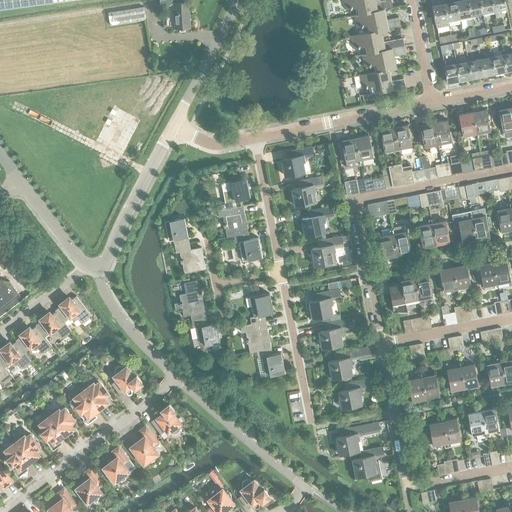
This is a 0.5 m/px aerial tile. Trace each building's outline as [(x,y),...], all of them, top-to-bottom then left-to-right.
[(0,0),(0,9),(53,3),(73,0),(0,0)] [(176,28),(191,27),(189,2),(185,2),(184,0),(159,0),(160,6),(170,5),(170,4),(174,4),(176,28)] [(358,14),(386,9),(394,7),(392,0),(388,0),(379,2),(379,0),(344,0),(347,8),(357,6),(358,14)] [(432,4),(437,26),(449,24),(448,19),(445,2),(444,2),(443,0),(437,1),(437,3),(432,4)] [(445,2),(448,19),(459,17),(459,20),(460,20),(456,0),(449,0),(449,1),(445,2)] [(456,0),(460,20),(471,18),(471,15),(472,14),(469,0),(456,0)] [(484,12),(481,0),(469,0),(472,14),(484,12)] [(481,0),(484,12),(494,10),(495,18),(497,17),(493,0),(481,0)] [(505,0),(493,0),(497,17),(502,16),(500,9),(507,7),(505,0)] [(109,25),(145,19),(143,7),(108,12),(109,25)] [(369,32),(381,30),(401,26),(399,17),(388,19),(386,9),(358,14),(355,14),(357,27),(367,25),(369,32)] [(366,53),(405,46),(403,38),(384,42),(381,30),(369,32),(352,36),(354,48),(364,46),(366,53)] [(376,72),(389,70),(396,68),(394,57),(406,54),(405,46),(366,53),(363,54),(365,66),(375,65),(376,72)] [(504,53),(493,56),(496,73),(508,71),(504,53)] [(493,56),(481,58),(484,75),(496,73),(493,56)] [(469,60),(472,78),(484,75),(481,58),(469,60)] [(469,60),(457,63),(461,80),(472,78),(469,60)] [(444,65),(448,83),(461,80),(457,63),(444,65)] [(389,70),(376,72),(359,75),(362,87),(371,85),(373,93),(392,89),(393,91),(406,89),(404,79),(391,81),(389,70)] [(511,106),(499,109),(503,131),(511,128),(511,106)] [(486,108),(473,111),(477,133),(491,130),(486,108)] [(463,136),(477,133),(473,111),(459,114),(463,136)] [(447,119),(434,122),(438,144),(452,141),(447,119)] [(425,146),(438,144),(434,122),(420,125),(425,146)] [(408,124),(394,126),(398,148),(412,145),(408,124)] [(384,151),(398,148),(394,126),(380,129),(384,151)] [(369,134),(356,137),(360,159),(374,156),(369,134)] [(346,161),(360,159),(356,137),(342,140),(346,161)] [(292,150),(293,156),(282,158),(286,175),(303,172),(301,162),(305,161),(304,156),(313,155),(311,146),(292,150)] [(489,150),(481,151),(484,168),(492,166),(489,150)] [(472,153),(475,170),(484,168),(481,151),(472,153)] [(449,161),(442,163),(445,176),(451,174),(449,161)] [(402,167),(401,163),(388,165),(392,186),(406,183),(402,167)] [(435,164),(438,177),(445,176),(442,163),(435,164)] [(411,165),(402,167),(406,183),(414,182),(411,165)] [(316,191),(311,192),(311,191),(316,190),(315,186),(323,184),(322,175),(302,179),(303,186),(292,188),(296,205),(318,200),(316,191)] [(217,210),(243,205),(241,199),(251,197),(247,177),(227,181),(231,200),(226,201),(228,207),(222,209),(220,202),(216,203),(217,210)] [(364,178),(366,191),(374,189),(372,177),(364,178)] [(507,189),(505,177),(497,178),(500,191),(507,189)] [(366,191),(364,178),(357,180),(359,192),(366,191)] [(472,183),(465,185),(468,198),(475,197),(472,183)] [(468,198),(465,185),(458,186),(461,200),(468,198)] [(440,190),(426,192),(429,205),(442,202),(440,190)] [(429,205),(426,192),(419,194),(422,206),(429,205)] [(393,199),(387,200),(389,213),(396,211),(393,199)] [(389,213),(387,200),(380,201),(382,214),(389,213)] [(222,216),(226,236),(248,232),(243,205),(217,210),(218,217),(222,216)] [(312,209),(313,216),(302,218),(305,234),(322,231),(320,221),(324,220),(324,216),(333,214),(331,205),(312,209)] [(511,228),(511,212),(511,206),(497,209),(501,231),(511,228)] [(486,215),(472,218),(476,239),(490,237),(486,215)] [(173,239),(174,245),(189,242),(184,216),(164,220),(168,240),(173,239)] [(462,242),(476,239),(472,218),(458,220),(462,242)] [(446,219),(432,222),(436,244),(450,241),(446,219)] [(423,247),(436,244),(432,222),(418,225),(423,247)] [(411,252),(407,230),(406,224),(394,227),(393,229),(393,233),(398,255),(411,252)] [(249,239),(248,232),(226,236),(226,237),(233,235),(234,242),(238,241),(242,261),(262,256),(258,237),(249,239)] [(384,257),(398,255),(393,233),(380,236),(380,238),(377,238),(379,246),(382,246),(384,257)] [(322,239),(323,246),(312,248),(315,265),(333,261),(331,251),(335,251),(334,246),(343,244),(341,235),(322,239)] [(189,242),(174,245),(176,252),(180,251),(184,272),(205,268),(201,246),(190,248),(189,242)] [(506,259),(493,262),(497,283),(511,281),(506,259)] [(483,286),(497,283),(493,262),(479,264),(483,286)] [(467,264),(453,266),(457,288),(471,285),(467,264)] [(444,291),(457,288),(453,266),(439,269),(444,291)] [(428,275),(414,277),(419,299),(432,296),(428,275)] [(405,302),(419,299),(414,277),(401,280),(401,282),(405,302)] [(0,316),(23,299),(9,280),(0,279),(0,316)] [(328,315),(329,322),(339,320),(337,313),(330,314),(328,304),(332,303),(331,299),(341,297),(339,288),(342,288),(342,289),(352,287),(350,279),(327,283),(329,290),(320,292),(321,298),(310,300),(313,318),(328,315)] [(392,311),(407,312),(404,302),(405,302),(401,282),(389,284),(392,305),(392,307),(392,308),(392,310),(392,311)] [(190,314),(191,320),(206,317),(200,289),(179,294),(183,316),(190,314)] [(251,323),(266,320),(265,314),(273,312),(269,293),(250,297),(253,316),(249,316),(251,323)] [(55,309),(71,330),(64,321),(70,317),(72,319),(75,319),(77,318),(81,323),(91,315),(76,295),(67,302),(65,299),(59,303),(61,305),(55,309)] [(511,298),(501,300),(504,313),(510,312),(510,311),(511,310),(511,298)] [(496,315),(504,313),(501,300),(494,302),(496,315)] [(454,307),(457,323),(464,321),(461,309),(461,305),(454,307)] [(464,321),(471,320),(468,307),(461,309),(464,321)] [(41,320),(35,324),(51,345),(45,336),(51,332),(52,334),(55,335),(57,333),(61,338),(71,330),(55,309),(56,310),(47,317),(45,314),(40,318),(41,320)] [(425,329),(432,328),(429,315),(422,316),(425,329)] [(410,319),(412,331),(425,329),(422,316),(410,319)] [(207,324),(206,317),(191,320),(192,327),(197,326),(200,345),(196,346),(198,353),(213,350),(211,343),(220,341),(216,322),(207,324)] [(349,318),(339,320),(329,322),(331,328),(319,330),(323,347),(340,344),(338,334),(342,333),(341,329),(351,327),(349,318)] [(245,331),(249,352),(271,348),(266,320),(251,323),(240,325),(241,332),(245,331)] [(15,339),(31,360),(25,351),(31,347),(32,349),(36,350),(38,348),(41,353),(51,345),(35,324),(36,326),(27,332),(25,329),(20,333),(21,335),(15,339)] [(503,339),(501,327),(494,328),(497,341),(503,339)] [(494,328),(480,331),(483,344),(497,341),(494,328)] [(464,347),(461,335),(455,336),(457,349),(464,347)] [(455,336),(448,337),(450,350),(457,349),(455,336)] [(1,350),(0,351),(0,360),(11,375),(12,375),(5,366),(11,362),(12,364),(16,365),(18,363),(21,368),(31,360),(15,339),(15,340),(16,341),(7,347),(5,344),(0,348),(1,350)] [(425,356),(422,343),(415,344),(418,357),(425,356)] [(415,344),(408,345),(411,358),(418,357),(415,344)] [(351,359),(359,357),(359,360),(374,357),(372,346),(339,352),(340,358),(329,360),(333,378),(349,375),(347,364),(352,363),(351,359)] [(272,354),(271,348),(249,352),(249,353),(256,351),(258,358),(262,357),(266,376),(285,372),(281,352),(272,354)] [(511,358),(501,361),(505,382),(511,380),(511,358)] [(11,375),(0,360),(0,380),(2,383),(11,375)] [(491,385),(505,382),(501,361),(486,364),(491,385)] [(474,363),(461,365),(465,387),(479,384),(474,363)] [(114,371),(116,373),(113,375),(116,379),(111,383),(119,394),(125,390),(127,393),(128,394),(129,394),(130,394),(131,393),(132,392),(132,391),(132,390),(130,386),(132,384),(134,387),(142,382),(136,375),(134,376),(126,365),(124,367),(123,366),(122,365),(121,365),(120,365),(119,365),(118,366),(117,366),(116,367),(115,368),(115,369),(114,370),(114,371)] [(465,387),(461,365),(447,368),(451,390),(465,387)] [(436,374),(422,376),(426,398),(440,395),(436,374)] [(84,389),(98,409),(108,401),(104,396),(108,393),(96,377),(95,378),(93,376),(82,384),(84,387),(83,388),(84,389)] [(412,401),(426,398),(422,376),(408,379),(412,401)] [(360,388),(369,386),(370,386),(368,378),(348,382),(350,388),(339,390),(342,408),(359,404),(357,393),(361,393),(360,388)] [(94,412),(98,409),(84,389),(83,390),(81,387),(79,389),(78,386),(69,393),(70,395),(68,397),(71,400),(69,401),(74,407),(76,406),(80,411),(79,412),(87,423),(97,416),(94,412)] [(154,414),(156,417),(151,421),(160,433),(166,429),(168,432),(170,431),(171,432),(172,433),(173,433),(174,433),(175,433),(176,433),(177,432),(178,432),(179,431),(179,430),(180,430),(180,429),(180,428),(180,427),(180,426),(179,424),(181,423),(172,412),(174,410),(169,403),(162,409),(164,412),(162,413),(158,411),(158,410),(157,410),(156,410),(155,410),(155,411),(154,411),(154,412),(154,413),(154,414)] [(65,407),(60,410),(59,408),(58,409),(54,407),(49,411),(49,415),(49,416),(64,435),(74,428),(70,422),(74,419),(65,407)] [(495,407),(482,410),(486,432),(500,429),(495,407)] [(487,439),(486,432),(482,410),(468,413),(472,435),(477,434),(479,441),(487,439)] [(64,435),(49,416),(39,423),(44,430),(41,432),(46,438),(44,439),(53,450),(62,442),(59,439),(64,435)] [(457,418),(443,421),(448,442),(461,440),(457,418)] [(347,434),(337,436),(340,453),(359,449),(357,440),(359,439),(359,435),(368,433),(379,431),(378,421),(366,424),(346,428),(347,434)] [(434,445),(448,442),(443,421),(429,424),(434,445)] [(130,446),(135,453),(135,454),(135,455),(135,456),(135,457),(136,457),(137,458),(138,458),(139,457),(144,463),(147,461),(148,461),(149,462),(150,462),(151,462),(152,461),(153,461),(153,460),(154,460),(154,459),(154,458),(155,457),(154,456),(154,455),(158,453),(152,445),(157,441),(146,425),(140,430),(144,435),(130,446)] [(15,441),(14,442),(29,461),(39,454),(35,449),(39,445),(30,433),(26,436),(24,434),(23,435),(20,433),(14,438),(15,441)] [(29,461),(14,442),(5,449),(10,456),(7,458),(11,464),(10,465),(18,476),(28,469),(25,465),(29,461)] [(110,477),(111,477),(114,481),(119,478),(119,479),(120,479),(121,480),(122,480),(123,480),(124,480),(125,479),(125,478),(126,477),(126,476),(126,475),(125,473),(129,470),(124,464),(129,460),(118,446),(113,451),(117,456),(103,467),(107,472),(107,473),(106,473),(106,474),(106,475),(107,476),(108,477),(110,477)] [(384,455),(384,452),(382,446),(363,450),(364,456),(353,458),(357,475),(369,473),(370,479),(385,477),(381,460),(376,461),(375,456),(384,455)] [(493,464),(499,463),(497,450),(490,451),(493,464)] [(483,453),(486,465),(493,464),(490,451),(483,453)] [(451,459),(453,472),(460,471),(457,458),(451,459)] [(444,461),(446,473),(453,472),(451,459),(444,461)] [(0,481),(3,480),(6,485),(12,481),(0,465),(0,481)] [(83,497),(87,502),(91,499),(93,500),(94,501),(95,501),(96,501),(97,500),(98,499),(98,498),(99,497),(98,496),(98,494),(101,491),(96,485),(102,481),(91,467),(85,471),(90,477),(76,487),(80,493),(79,494),(79,495),(79,496),(79,497),(80,497),(81,497),(81,498),(82,498),(83,497)] [(485,479),(487,492),(494,491),(491,478),(485,479)] [(259,504),(257,500),(260,498),(262,501),(269,496),(264,488),(262,490),(253,479),(252,480),(250,479),(249,479),(248,479),(247,479),(246,479),(245,479),(244,480),(243,480),(243,481),(242,482),(242,483),(242,484),(242,485),(242,488),(241,489),(244,493),(238,497),(247,508),(252,504),(254,506),(255,507),(256,507),(257,507),(258,507),(259,506),(259,505),(259,504)] [(487,492),(485,479),(477,481),(480,493),(487,492)] [(73,511),(70,507),(76,503),(64,488),(58,492),(62,498),(48,508),(51,511),(73,511)] [(220,511),(234,502),(230,498),(231,497),(231,496),(231,495),(231,494),(230,494),(230,493),(229,493),(227,494),(222,488),(218,491),(218,490),(217,490),(216,489),(215,489),(214,489),(213,490),(212,490),(212,491),(211,492),(211,493),(211,494),(211,495),(212,496),(208,499),(213,505),(208,509),(209,511),(220,511)] [(434,489),(427,491),(430,503),(437,502),(434,489)] [(479,511),(476,496),(463,499),(465,511),(479,511)] [(465,511),(463,499),(449,501),(451,511),(465,511)] [(395,500),(391,506),(397,510),(401,504),(395,500)]
